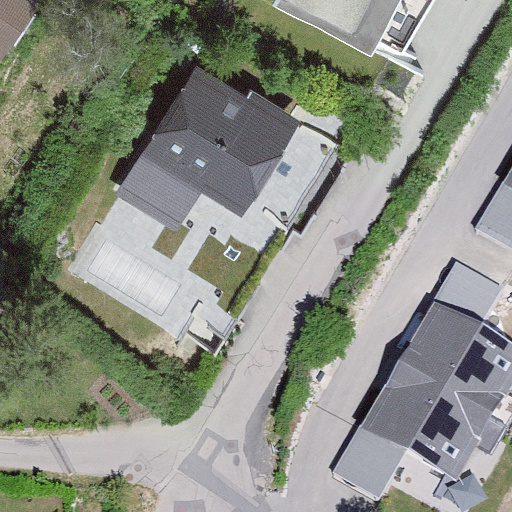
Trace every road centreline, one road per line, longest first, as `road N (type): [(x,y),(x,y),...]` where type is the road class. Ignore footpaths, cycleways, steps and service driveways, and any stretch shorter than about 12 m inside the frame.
road 1 (residential): [(487,0),(257,376),(205,487)]
road 2 (residential): [(0,452),(164,459),(205,487)]
